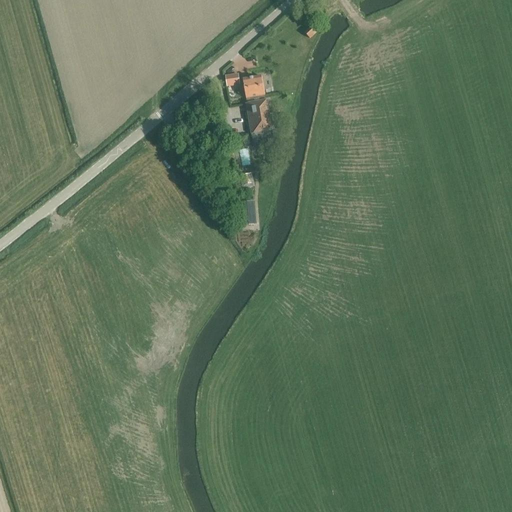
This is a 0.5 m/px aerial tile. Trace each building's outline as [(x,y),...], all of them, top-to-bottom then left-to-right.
[(305,33),(310,39),(317,32),(312,27),(305,33)] [(235,77),(224,80),(226,89),(238,87),(235,77)] [(260,98),(265,97),(262,77),(243,80),(247,104),(247,106),(256,104),(256,102),(260,101),(260,98)] [(256,104),(247,106),(248,113),(246,113),(247,120),(249,119),(254,146),(274,142),(267,101),(266,101),(265,97),(260,98),(260,101),(256,102),(256,104)] [(255,185),(252,173),(243,176),(246,188),(255,185)] [(254,202),(240,203),(241,211),(242,223),(249,222),(249,223),(249,225),(254,224),(256,224),(254,202)]
